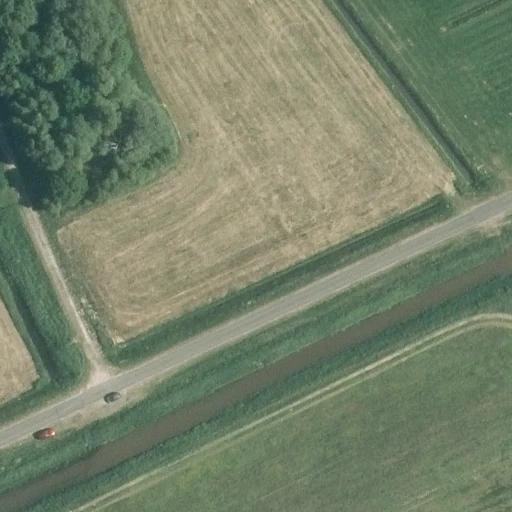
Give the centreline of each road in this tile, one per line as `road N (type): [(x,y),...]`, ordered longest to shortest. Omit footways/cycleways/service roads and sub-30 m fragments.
road 1 (unclassified): [(0,440),(511,198)]
road 2 (track): [(68,511),(511,297)]
road 3 (track): [(22,195),(105,389)]
